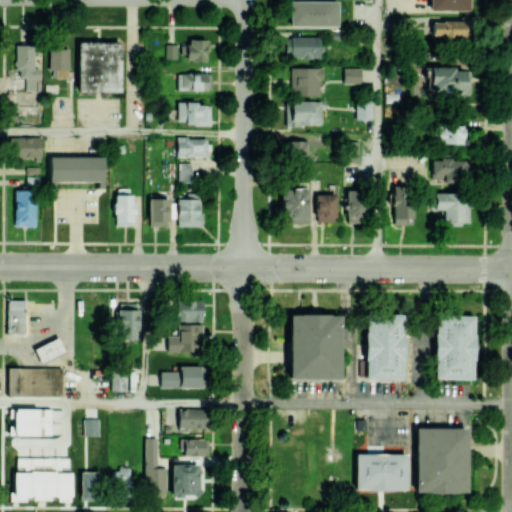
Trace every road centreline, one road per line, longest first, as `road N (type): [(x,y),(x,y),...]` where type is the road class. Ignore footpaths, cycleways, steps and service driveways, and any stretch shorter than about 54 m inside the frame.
road 1 (residential): [(244,511),(245,0)]
road 2 (residential): [(0,269),(511,270)]
